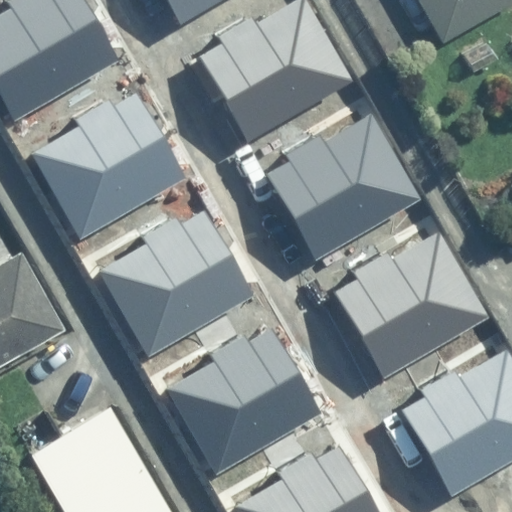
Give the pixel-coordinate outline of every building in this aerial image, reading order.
[(511,0),(415,0),(439,42),(511,0)] [(314,103),(306,108),(222,156),(236,181),(244,176),(271,223),(368,168),(351,138),(338,145),(314,103)] [(142,157),(136,160),(60,203),(108,288),(177,249),(189,271),(215,257),(176,187),(162,194),(142,157)] [(0,350),(49,322),(8,251),(0,255),(0,350)] [(298,330),(263,350),(295,407),(299,404),(313,429),(339,414),(324,388),(330,385),(298,330)] [(17,447),(19,450),(55,511),(169,511),(101,397),(17,447)]
